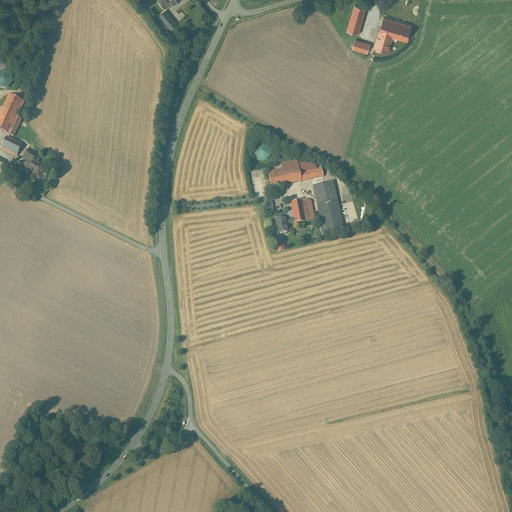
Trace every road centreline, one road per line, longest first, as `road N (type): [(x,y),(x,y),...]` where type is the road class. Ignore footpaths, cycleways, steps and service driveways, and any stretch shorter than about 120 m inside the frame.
road 1 (tertiary): [(226,15),(184,107),(163,185),(165,369)]
road 2 (unclassified): [(190,421),(269,511)]
